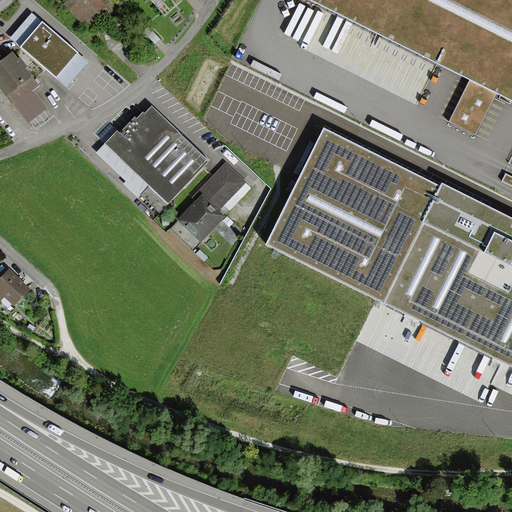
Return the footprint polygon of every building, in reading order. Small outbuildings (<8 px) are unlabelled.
[(109,11),(99,0),(57,0),(85,32),(109,11)] [(511,0),(301,0),(469,84),(449,124),(476,137),(496,97),(511,105),(511,0)] [(79,53),(42,21),(20,46),(57,78),(79,53)] [(0,56),(0,86),(27,121),(44,107),(29,89),(35,84),(11,53),(2,60),(0,56)] [(100,157),(162,215),(209,164),(148,106),(100,157)] [(441,186),(326,130),(268,245),(511,365),(511,218),(442,184),(441,186)] [(254,190),(231,168),(175,228),(198,250),(254,190)] [(27,290),(10,274),(0,283),(0,289),(14,303),(27,290)]
